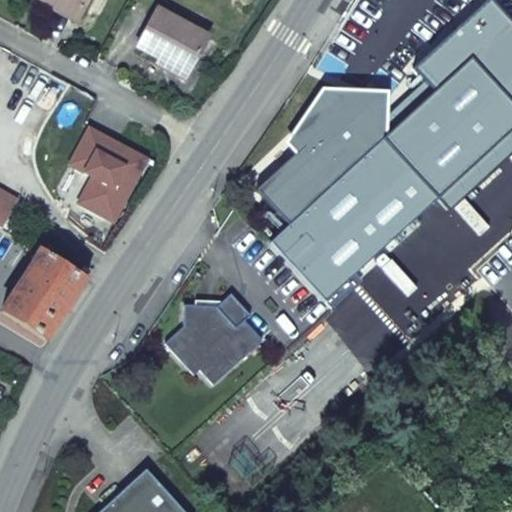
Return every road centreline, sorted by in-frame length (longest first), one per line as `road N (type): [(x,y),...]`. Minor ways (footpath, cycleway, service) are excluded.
road 1 (residential): [(1,511),(62,370),(311,0)]
road 2 (unknown): [(0,45),(205,167)]
